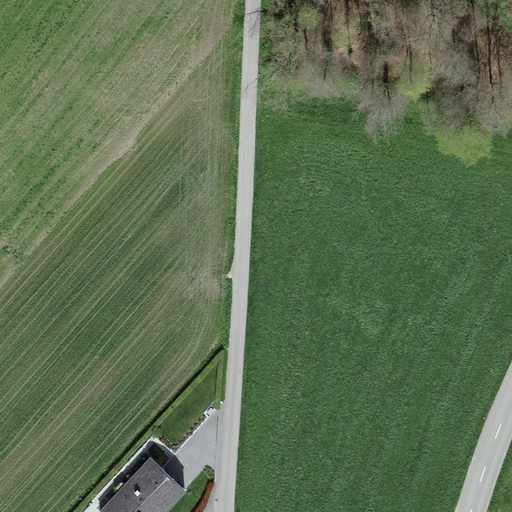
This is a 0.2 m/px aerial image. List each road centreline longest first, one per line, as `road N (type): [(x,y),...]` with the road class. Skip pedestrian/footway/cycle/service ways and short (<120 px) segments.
road 1 (unclassified): [(225,511),(255,0)]
road 2 (tertiary): [(470,511),(511,397)]
